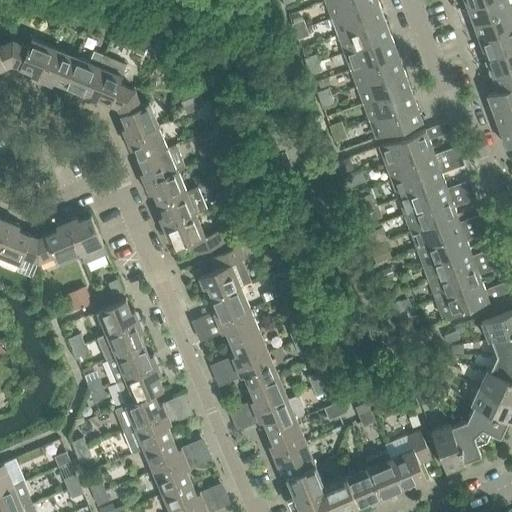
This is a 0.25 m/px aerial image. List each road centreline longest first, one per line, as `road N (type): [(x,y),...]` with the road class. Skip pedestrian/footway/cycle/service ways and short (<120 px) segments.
road 1 (residential): [(261,511),(119,181),(48,209),(0,193)]
road 2 (residential): [(511,247),(469,126),(452,111),(409,0)]
